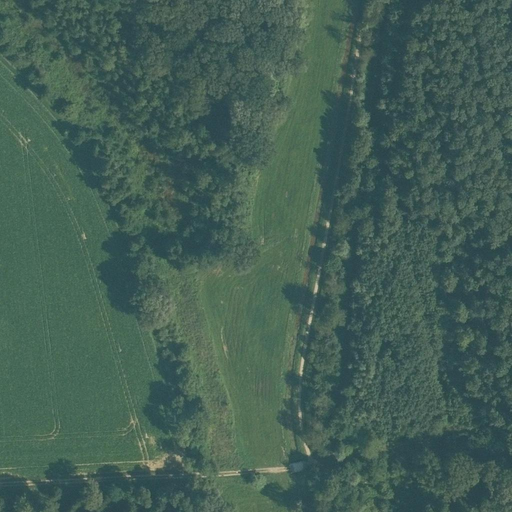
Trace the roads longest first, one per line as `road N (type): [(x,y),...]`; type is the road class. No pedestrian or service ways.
road 1 (track): [(365,0),(301,374),(311,462)]
road 2 (track): [(0,484),(289,467)]
road 3 (track): [(511,416),(311,462)]
